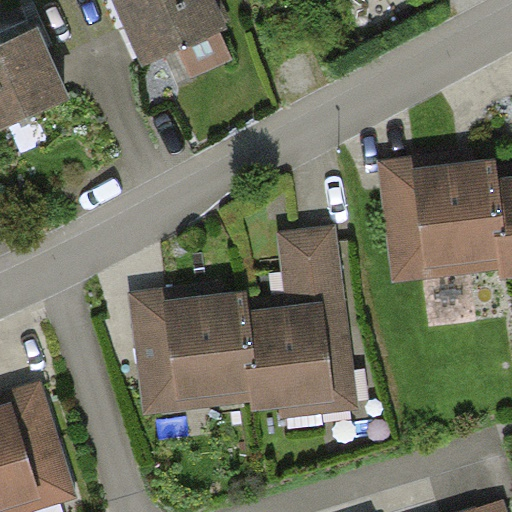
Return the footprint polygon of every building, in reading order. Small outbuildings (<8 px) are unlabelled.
[(212,0),(113,0),(155,87),(236,50),(212,0)] [(46,49),(0,66),(0,153),(76,124),(46,49)] [(493,182),(491,151),(386,160),(397,297),(502,289),(493,182)] [(511,180),(493,182),(502,289),(503,306),(511,305),(511,180)] [(245,314),(254,421),(255,438),(354,430),(339,243),(283,247),(288,310),(245,314)] [(245,314),(243,284),(138,292),(148,429),(254,421),(245,314)] [(0,407),(0,511),(79,511),(45,394),(0,407)]
